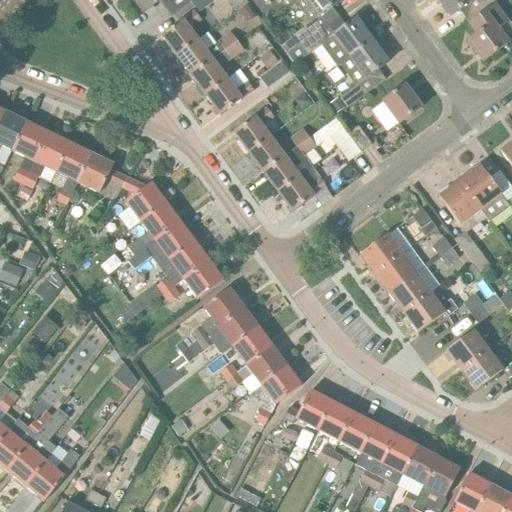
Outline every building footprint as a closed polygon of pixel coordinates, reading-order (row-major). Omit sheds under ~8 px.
[(132,0),(144,14),(162,0),(132,0)] [(199,14),(217,0),(194,0),(191,3),(199,14)] [(341,0),(303,0),(317,19),(342,0),(341,0)] [(435,0),(450,18),(472,1),(471,0),(435,0)] [(483,63),(508,44),(497,29),(506,21),(494,5),(469,25),(476,35),(467,42),(483,63)] [(247,23),(255,18),(248,6),(239,12),(247,23)] [(177,58),(198,42),(189,30),(201,21),(195,13),(162,37),(177,58)] [(291,54),(300,46),(324,28),(317,19),(293,37),(294,38),(284,45),(291,54)] [(332,38),(324,28),(300,46),(308,56),(321,47),(336,67),(348,59),(372,41),(357,20),(332,38)] [(191,77),(237,42),(231,34),(205,52),(198,42),(177,58),(191,77)] [(348,59),(364,81),(379,70),(389,63),(372,41),(348,59)] [(219,70),(244,51),(237,42),(191,77),(206,97),(227,80),(219,70)] [(268,72),(278,64),(270,53),(259,61),(268,72)] [(268,91),(290,74),(281,62),(259,79),(268,91)] [(235,91),(227,80),(206,97),(221,117),(254,93),(247,83),(235,91)] [(360,84),(340,99),(347,109),(368,94),(360,84)] [(398,126),(422,108),(405,86),(382,104),(398,126)] [(248,155),(271,139),(262,127),(273,119),(267,110),(233,135),(248,155)] [(13,154),(27,124),(5,114),(0,125),(0,149),(1,148),(13,154)] [(277,194),(310,168),(303,158),(342,129),(335,121),(334,122),(325,128),(320,131),(310,139),(297,149),(263,174),(277,194)] [(38,192),(42,182),(39,180),(45,169),(60,140),(27,124),(13,154),(24,159),(14,182),(33,190),(34,189),(38,192)] [(361,153),(371,146),(358,128),(349,135),(361,153)] [(291,140),(297,149),(310,139),(304,130),(291,140)] [(263,174),(297,149),(291,140),(279,150),(271,139),(248,155),(263,174)] [(67,205),(78,185),(92,155),(60,140),(45,169),(67,180),(57,201),(67,205)] [(511,168),(511,144),(501,153),(511,168)] [(115,203),(127,179),(111,171),(114,166),(92,155),(78,185),(100,195),(99,196),(115,203)] [(319,180),(310,168),(277,194),(292,214),(314,198),(326,189),(319,180)] [(511,198),(506,203),(501,197),(480,168),(460,183),(482,211),(492,225),(511,210),(511,198)] [(460,228),(482,211),(460,183),(439,199),(460,228)] [(140,224),(165,205),(151,185),(124,204),(140,224)] [(28,203),(32,195),(23,190),(19,199),(28,203)] [(132,256),(180,224),(165,205),(140,224),(147,234),(129,247),(127,249),(132,256)] [(427,239),(438,232),(422,210),(411,218),(427,239)] [(180,224),(145,250),(151,258),(152,260),(161,253),(168,262),(194,243),(180,224)] [(479,275),(490,267),(464,233),(454,241),(479,275)] [(375,277),(402,256),(387,236),(360,256),(375,277)] [(439,259),(452,250),(443,239),(431,248),(439,259)] [(168,262),(175,272),(182,282),(208,262),(194,243),(168,262)] [(134,271),(151,258),(145,250),(128,262),(134,271)] [(447,269),(459,259),(452,250),(439,259),(447,269)] [(35,272),(40,261),(25,254),(20,265),(35,272)] [(389,296),(417,275),(402,256),(375,277),(389,296)] [(208,262),(182,282),(188,290),(197,302),(223,282),(208,262)] [(403,315),(431,294),(417,275),(389,296),(403,315)] [(156,287),(163,297),(173,289),(167,280),(156,287)] [(48,305),(57,295),(45,285),(36,295),(48,305)] [(173,289),(163,297),(169,305),(180,297),(173,289)] [(183,357),(245,310),(229,290),(203,310),(209,319),(200,326),(201,328),(175,347),(183,357)] [(508,313),(511,310),(511,296),(509,293),(499,301),(508,313)] [(418,335),(445,314),(431,294),(403,315),(418,335)] [(454,327),(470,315),(482,305),(475,295),(447,316),(454,327)] [(478,325),(490,316),(482,305),(470,315),(478,325)] [(232,349),(259,329),(245,310),(183,357),(188,363),(188,364),(213,346),(222,357),(232,349)] [(46,346),(56,333),(44,322),(33,335),(46,346)] [(259,329),(232,349),(245,367),(273,348),(259,329)] [(460,372),(488,352),(473,332),(446,353),(460,372)] [(233,391),(252,377),(260,387),(287,367),(273,348),(245,367),(236,373),(224,381),(233,391)] [(475,392),(503,372),(488,352),(460,372),(475,392)] [(219,374),(224,381),(236,373),(230,365),(219,374)] [(249,398),(259,412),(261,410),(271,415),(275,407),(302,387),(287,367),(260,387),(249,394),(251,396),(249,398)] [(0,404),(5,398),(16,384),(8,377),(1,386),(0,387),(0,404)] [(318,433),(333,403),(311,392),(298,413),(290,408),(284,421),(293,426),(295,421),(306,426),(318,433)] [(0,444),(17,423),(8,415),(14,407),(5,398),(0,404),(0,444)] [(318,433),(327,438),(339,444),(355,414),(333,403),(318,433)] [(264,427),(271,415),(261,410),(259,412),(255,423),(264,427)] [(0,466),(8,473),(46,427),(53,418),(43,411),(26,431),(17,423),(0,444),(0,466)] [(69,421),(60,413),(54,420),(53,418),(46,427),(8,473),(26,489),(47,464),(46,463),(54,452),(48,446),(69,421)] [(355,414),(339,444),(361,455),(376,426),(355,414)] [(151,416),(140,436),(150,442),(162,422),(151,416)] [(179,439),(189,433),(182,423),(173,429),(179,439)] [(370,489),(397,437),(376,426),(361,455),(354,467),(355,467),(355,466),(365,471),(353,495),(362,500),(369,488),(370,489)] [(402,478),(418,448),(397,437),(370,489),(379,493),(383,483),(396,490),(402,478)] [(327,466),(334,454),(323,448),(316,460),(327,466)] [(418,448),(402,478),(424,489),(440,459),(418,448)] [(44,503),(80,457),(71,451),(56,471),(47,464),(26,489),(44,503)] [(342,458),(334,454),(327,466),(336,471),(342,458)] [(419,498),(413,511),(414,511),(422,511),(424,510),(428,511),(438,511),(445,500),(461,470),(440,459),(424,489),(419,498)] [(453,504),(466,510),(469,511),(478,511),(492,487),(468,475),(453,504)] [(505,511),(511,500),(511,497),(492,487),(478,511),(505,511)] [(93,506),(98,496),(90,491),(85,501),(93,506)] [(402,505),(413,511),(419,498),(408,493),(402,505)] [(100,510),(106,499),(98,496),(93,506),(100,510)] [(82,511),(80,511),(68,503),(63,511),(82,511)]
